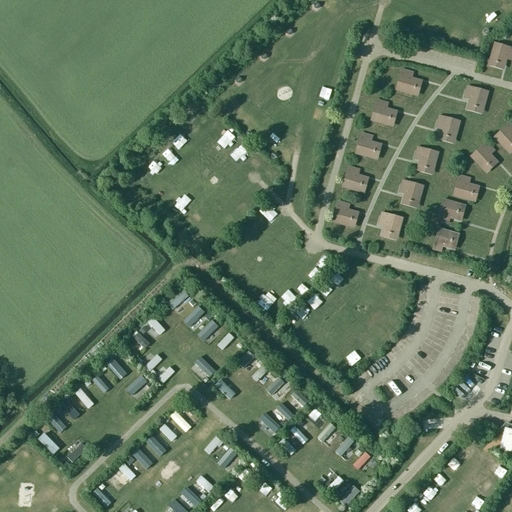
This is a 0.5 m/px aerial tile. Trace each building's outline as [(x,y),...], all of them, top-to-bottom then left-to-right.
[(494,12),(503,13),(505,3),(496,1),(494,12)] [(511,59),(511,57),(511,48),(494,43),(490,60),(504,65),(506,57),(511,59)] [(411,73),(401,70),(395,90),(412,95),(416,80),(409,78),(411,73)] [(487,92),(467,86),(465,96),(470,98),(468,105),(483,109),(487,92)] [(384,109),(386,103),(376,100),(370,120),(387,125),(392,111),(384,109)] [(459,121),(439,116),(436,126),(442,128),(440,135),(454,139),(459,121)] [(506,150),(511,144),(511,134),(511,135),(511,134),(511,126),(509,123),(494,137),(506,150)] [(370,136),(360,134),(355,153),(372,158),(376,144),(369,142),(370,136)] [(485,142),(470,156),(482,169),(493,159),(488,154),(492,150),(485,142)] [(433,170),(437,153),(417,147),(415,157),(420,159),(418,166),(433,170)] [(357,170),(347,167),(342,187),(359,192),(363,177),(356,175),(357,170)] [(470,201),(474,186),(466,184),(468,179),(458,176),(452,196),(470,201)] [(422,186),(402,180),(400,191),(405,192),(403,199),(418,203),(422,186)] [(455,219),(459,205),(442,200),(436,220),(446,223),(448,217),(455,219)] [(346,210),(347,205),(337,202),(332,222),(349,227),(353,212),(346,210)] [(402,218),(382,213),(379,223),(384,224),(382,231),(397,235),(402,218)] [(449,248),(453,233),(438,229),(432,249),(439,251),(441,245),(449,248)] [(192,324),(204,312),(199,306),(186,318),(192,324)] [(160,335),(166,330),(153,316),(147,322),(160,335)] [(207,338),(219,325),(213,320),(201,333),(207,338)] [(230,333),(220,344),(225,349),(235,338),(230,333)] [(497,339),(485,341),(486,348),(498,346),(497,339)] [(237,362),(243,369),(257,356),(251,350),(237,362)] [(145,366),(151,372),(163,359),(157,353),(145,366)] [(114,368),(120,373),(130,361),(123,356),(114,368)] [(206,374),(212,368),(203,359),(198,365),(206,374)] [(252,377),(258,383),(270,370),(264,364),(252,377)] [(124,374),(134,379),(138,371),(127,366),(124,374)] [(157,377),(162,384),(176,373),(170,366),(157,377)] [(227,373),(233,382),(241,377),(236,368),(227,373)] [(91,379),(104,394),(110,389),(97,374),(91,379)] [(224,376),(219,381),(229,393),(235,389),(224,376)] [(278,378),(267,390),(272,395),(284,383),(278,378)] [(88,409),(94,404),(81,387),(75,392),(88,409)] [(396,417),(392,421),(409,439),(412,435),(418,435),(418,436),(436,420),(435,419),(435,414),(439,410),(423,393),(419,396),(415,396),(412,393),(394,410),(396,413),(396,417)] [(68,399),(62,405),(74,418),(80,412),(68,399)] [(282,419),(290,412),(283,404),(276,411),(282,419)] [(183,430),(188,425),(175,412),(170,417),(183,430)] [(47,418),(59,432),(65,426),(53,413),(47,418)] [(269,429),(274,423),(266,416),(261,422),(269,429)] [(158,429),(172,442),(178,436),(164,423),(158,429)] [(320,437),(326,443),(337,430),(331,425),(320,437)] [(303,446),(308,441),(295,427),(290,432),(303,446)] [(511,430),(505,428),(499,450),(511,453),(511,430)] [(158,455),(164,449),(152,436),(146,442),(158,455)] [(216,436),(203,450),(210,457),(223,443),(216,436)] [(344,457),(353,440),(346,436),(336,453),(344,457)] [(81,437),(74,445),(82,452),(89,444),(81,437)] [(291,456),(296,452),(286,440),(280,445),(291,456)] [(230,448),(218,461),(224,467),(236,454),(230,448)] [(132,455),(144,468),(150,462),(138,449),(132,455)] [(365,452),(353,466),(359,471),(371,456),(365,452)] [(453,477),(460,469),(451,461),(444,468),(453,477)] [(493,468),(505,473),(508,467),(496,462),(493,468)] [(118,468),(130,481),(136,476),(124,463),(118,468)] [(431,482),(437,487),(447,474),(441,469),(431,482)] [(118,493),(125,487),(112,474),(106,479),(118,493)] [(197,481),(207,491),(212,487),(202,477),(197,481)] [(329,483),(332,491),(345,485),(341,477),(329,483)] [(182,492),(194,504),(199,498),(187,487),(182,492)] [(92,494),(106,509),(113,503),(99,488),(92,494)] [(352,497),(356,493),(352,489),(343,498),(352,506),(356,501),(352,497)] [(278,494),(273,502),(284,509),(289,501),(278,494)] [(175,511),(187,511),(176,500),(170,506),(175,511)] [(405,510),(407,511),(419,511),(423,508),(414,500),(405,510)]
